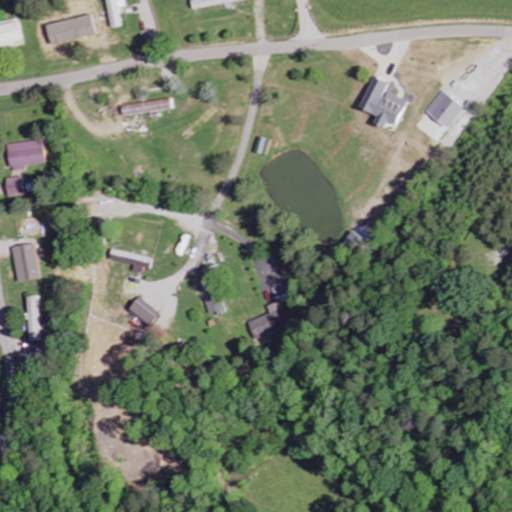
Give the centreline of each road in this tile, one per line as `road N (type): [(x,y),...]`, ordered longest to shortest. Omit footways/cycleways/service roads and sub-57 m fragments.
road 1 (residential): [(0,86),(221,52),(418,32),(511,32)]
road 2 (residential): [(0,286),(13,363),(0,509)]
